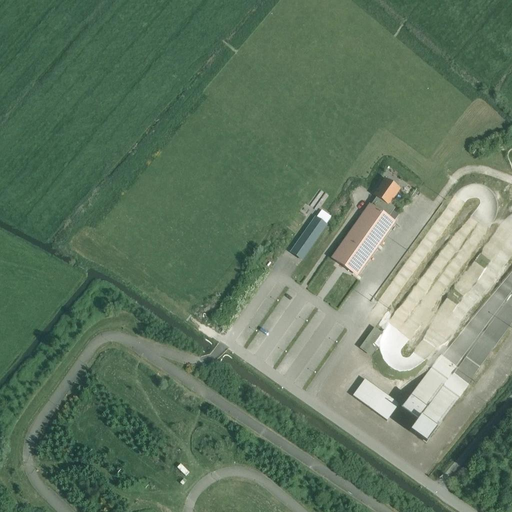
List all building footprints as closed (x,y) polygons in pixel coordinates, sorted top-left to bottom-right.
[(370,206),(387,218),(388,218),(395,209),(388,204),(399,189),(385,180),(374,196),(376,197),(370,206)] [(349,271),(387,218),(370,206),(332,259),(349,271)] [(301,260),(325,225),(315,218),(291,253),(301,260)] [(432,258),(400,309),(409,315),(408,317),(433,332),(446,312),(435,304),(455,271),(445,265),(442,270),(437,267),(440,262),(444,265),(448,259),(458,266),(460,264),(439,251),(433,259),(432,258)] [(400,328),(402,323),(392,318),(390,323),(400,328)] [(426,339),(432,331),(422,323),(416,331),(426,339)] [(367,353),(381,333),(374,329),(360,348),(367,353)] [(422,409),(436,422),(459,398),(429,370),(412,389),(427,403),(422,409)] [(401,404),(362,382),(352,401),(391,422),(401,404)] [(424,435),(432,418),(415,409),(407,426),(424,435)]
